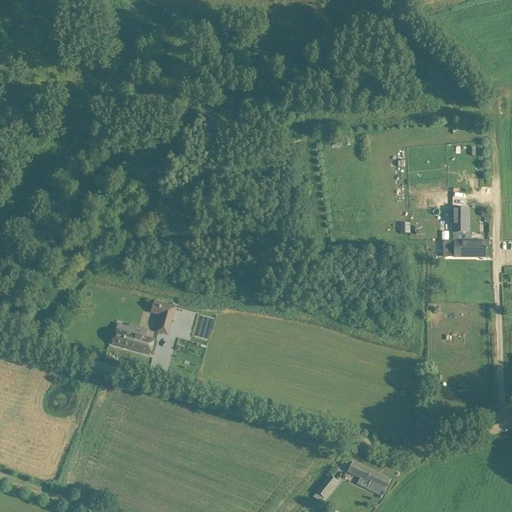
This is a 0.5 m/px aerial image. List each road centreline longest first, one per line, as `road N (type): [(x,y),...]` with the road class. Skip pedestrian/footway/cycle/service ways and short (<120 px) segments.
road 1 (unclassified): [(0,337),(374,445),(433,446),(503,427)]
road 2 (unclassified): [(503,427),(488,132),(478,100)]
road 3 (track): [(478,100),(395,0)]
